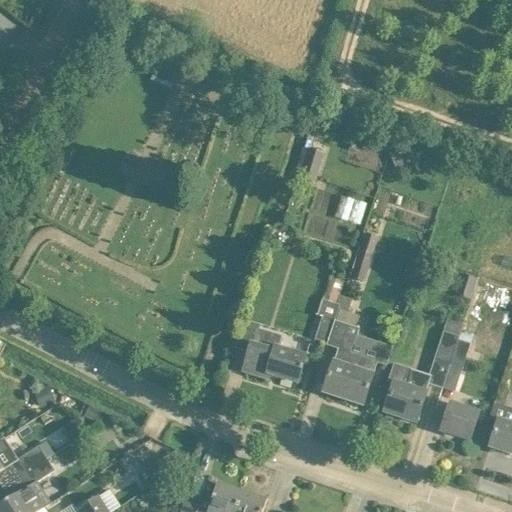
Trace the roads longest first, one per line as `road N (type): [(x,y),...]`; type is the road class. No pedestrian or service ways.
road 1 (residential): [(475,511),(222,427),(0,314)]
road 2 (track): [(511,150),(364,102),(343,70),(364,0)]
road 3 (residential): [(0,154),(72,0)]
